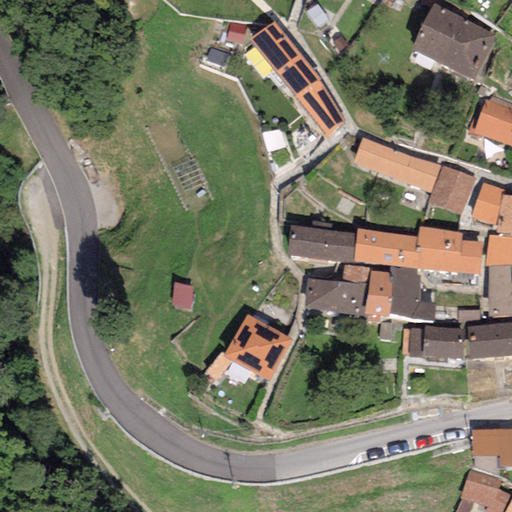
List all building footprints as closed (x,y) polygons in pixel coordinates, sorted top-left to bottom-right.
[(412,56),(442,70),(465,23),(435,9),(412,56)] [(496,38),(465,23),(442,70),(472,85),(496,38)] [(275,26),(249,47),(294,104),(321,83),(275,26)] [(511,110),(486,101),(473,137),(511,150),(511,149),(511,110)] [(440,169),(363,141),(353,168),(430,197),(440,169)] [(474,181),(442,168),(427,207),(460,219),(474,181)] [(506,192),(483,185),(470,221),(497,229),(496,238),(511,241),(511,200),(504,199),(506,192)] [(359,241),(293,235),(292,261),(356,267),(416,273),(477,278),(478,248),(460,246),(460,239),(421,232),(419,244),(358,236),(359,241)] [(511,241),(496,238),(489,237),(484,270),(488,270),(511,269),(511,241)] [(511,269),(488,270),(488,323),(511,322),(511,269)] [(371,274),(343,271),(342,287),(369,290),(371,276),(371,274)] [(389,278),(371,276),(369,290),(365,320),(365,322),(389,324),(389,321),(433,328),(434,307),(420,306),(418,278),(390,275),(389,278)] [(342,287),(309,283),(305,313),(365,320),(369,290),(342,287)] [(176,285),(173,309),(190,311),(193,288),(176,285)] [(293,344),(247,318),(223,360),(269,385),(293,344)] [(511,327),(468,331),(470,365),(511,362),(511,327)] [(410,333),(409,361),(461,364),(462,333),(423,331),(423,334),(410,333)] [(511,433),(472,434),(472,462),(499,462),(499,472),(511,471),(511,433)] [(499,483),(472,473),(461,501),(486,510),(485,511),(503,511),(510,498),(496,492),(499,483)]
